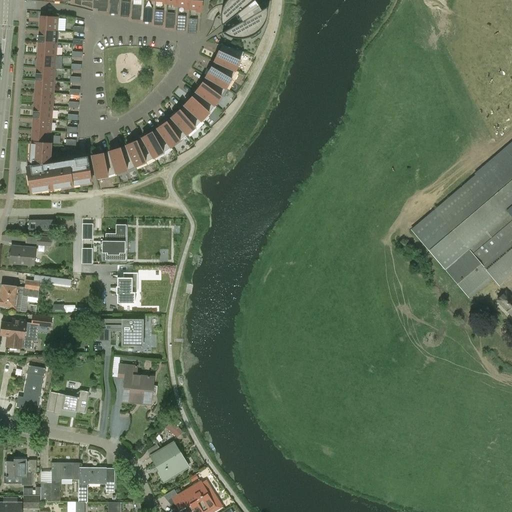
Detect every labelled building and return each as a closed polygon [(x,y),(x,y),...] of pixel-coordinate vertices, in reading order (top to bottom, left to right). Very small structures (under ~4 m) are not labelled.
[(93,0),(93,1),(98,1),(98,9),(99,1),(106,2),(106,12),(107,0),(93,0)] [(178,0),(178,6),(185,7),(185,9),(189,10),(189,0),(178,0)] [(189,0),(189,10),(196,10),(196,12),(201,12),(201,0),(189,0)] [(222,9),(221,10),(220,15),(220,21),(221,26),(231,19),(232,22),(231,23),(232,23),(233,23),(235,26),(222,33),(224,35),(227,36),(230,38),(233,39),(239,39),(244,39),(247,38),(250,37),(249,34),(257,29),(259,31),(261,29),(262,27),(264,24),(265,21),(266,17),(267,12),(266,8),(261,11),(254,1),(254,0),(233,0),(231,2),(228,0),(227,0),(224,4),(222,9)] [(132,3),(131,18),(132,18),(132,17),(132,10),(140,10),(139,20),(140,20),(141,6),(133,5),(133,3),(132,3)] [(155,10),(154,23),(155,15),(163,16),(163,11),(155,11),(155,10)] [(166,13),(165,26),(166,26),(166,18),(174,19),(175,14),(166,13)] [(177,16),(176,29),(177,29),(177,28),(177,21),(186,22),(186,17),(177,16)] [(39,30),(57,31),(58,18),(40,17),(39,30)] [(188,19),(188,32),(188,31),(188,24),(197,24),(197,19),(188,19)] [(57,31),(39,30),(39,36),(38,36),(37,42),(56,44),(57,31)] [(56,44),(37,42),(37,43),(38,43),(37,55),(55,56),(56,44)] [(214,61),(235,71),(240,61),(243,52),(221,45),(222,46),(220,52),(219,56),(217,55),(214,61)] [(37,55),(37,67),(54,69),(55,56),(37,55)] [(209,71),(206,77),(226,89),(231,79),(235,71),(214,61),(214,62),(215,63),(213,69),(211,72),(209,71)] [(54,69),(37,67),(36,73),(35,73),(35,80),(54,81),(54,69)] [(226,89),(206,77),(205,78),(207,78),(204,84),(201,87),(200,86),(196,92),(214,105),(221,97),(226,89)] [(54,81),(35,80),(36,80),(35,93),(53,94),(54,81)] [(189,100),(184,105),(201,121),(208,113),(214,105),(196,92),(195,92),(197,93),(193,99),(190,101),(189,100)] [(53,94),(35,93),(34,105),(52,107),(53,94)] [(52,107),(34,105),(33,111),(32,111),(32,118),(51,119),(52,107)] [(177,113),(171,118),(187,135),(195,128),(201,121),(184,105),(184,106),(185,107),(181,112),(178,114),(177,113)] [(51,119),(32,118),(33,118),(32,129),(50,131),(51,119)] [(187,135),(171,118),(172,119),(167,124),(164,126),(163,125),(157,129),(171,147),(179,141),(187,135)] [(50,131),(32,129),(31,143),(33,143),(49,144),(50,138),(50,131)] [(171,147),(157,129),(158,130),(152,134),(149,136),(148,135),(142,138),(154,158),(163,153),(171,147)] [(132,143),(126,146),(135,167),(145,163),(154,158),(142,138),(142,140),(137,143),(133,145),(132,143)] [(475,177),(412,228),(471,297),(492,277),(502,288),(511,279),(511,218),(511,216),(511,140),(474,175),(475,177)] [(33,143),(31,143),(30,143),(30,144),(34,144),(34,154),(30,153),(29,163),(30,163),(30,167),(26,167),(30,188),(40,187),(41,192),(90,183),(87,164),(86,164),(85,157),(81,158),(78,158),(48,163),(49,155),(49,144),(33,143)] [(116,150),(109,152),(116,174),(127,171),(135,167),(126,146),(126,148),(120,150),(116,151),(116,150)] [(116,174),(109,152),(109,154),(103,156),(99,156),(99,155),(91,156),(96,179),(107,177),(116,174)] [(60,218),(61,230),(74,228),(72,217),(60,218)] [(54,220),(29,220),(29,230),(54,230),(54,220)] [(95,239),(95,224),(84,224),(84,239),(95,239)] [(37,247),(51,247),(51,237),(50,237),(50,234),(38,234),(38,237),(26,236),(25,244),(37,245),(37,247)] [(106,252),(106,254),(106,255),(106,257),(106,260),(124,260),(124,258),(124,235),(117,235),(116,235),(106,235),(106,236),(106,241),(106,242),(103,242),(102,252),(106,252)] [(35,248),(12,246),(10,263),(33,265),(35,248)] [(94,264),(94,247),(84,247),(84,264),(94,264)] [(20,280),(26,280),(25,288),(1,285),(0,294),(0,306),(14,309),(14,311),(26,313),(28,297),(38,298),(40,282),(40,277),(21,275),(20,280)] [(113,276),(114,302),(129,302),(129,291),(128,291),(128,276),(113,276)] [(496,299),(511,317),(511,289),(507,294),(505,291),(496,299)] [(39,326),(51,327),(52,321),(39,319),(39,316),(33,315),(32,323),(26,323),(26,321),(13,320),(12,324),(2,323),(1,335),(8,336),(6,347),(21,349),(21,347),(35,348),(35,341),(37,342),(39,326)] [(98,320),(97,341),(110,342),(110,332),(122,332),(122,346),(142,346),(143,321),(98,320)] [(154,377),(137,375),(138,365),(128,364),(128,360),(119,360),(117,379),(125,379),(123,402),(151,405),(154,377)] [(38,411),(46,369),(29,366),(23,397),(18,396),(16,407),(38,411)] [(64,395),(58,394),(51,392),(47,411),(54,412),(53,414),(75,418),(76,412),(85,413),(88,392),(80,391),(72,396),(64,395)] [(181,426),(175,417),(174,417),(166,428),(173,434),(181,426)] [(158,472),(164,482),(189,467),(174,442),(150,456),(159,472),(158,472)] [(6,461),(6,477),(21,477),(21,484),(21,486),(32,486),(32,473),(26,473),(27,459),(14,459),(14,461),(6,461)] [(60,502),(60,481),(60,478),(72,479),(72,480),(79,480),(79,468),(79,463),(51,463),(51,470),(51,483),(41,483),(41,487),(41,496),(41,502),(60,502)] [(78,502),(85,502),(88,502),(88,486),(89,484),(106,484),(106,493),(115,493),(115,468),(79,468),(79,480),(78,502)] [(206,511),(216,506),(201,481),(172,498),(179,511),(190,505),(194,511),(206,511)] [(41,502),(41,496),(35,496),(32,496),(23,496),(23,505),(39,505),(40,505),(41,502)] [(0,511),(20,511),(21,503),(17,503),(17,497),(3,497),(3,503),(0,503),(0,511)] [(78,511),(78,502),(67,502),(66,511),(78,511)] [(121,511),(121,502),(117,502),(108,502),(107,511),(121,511)]
